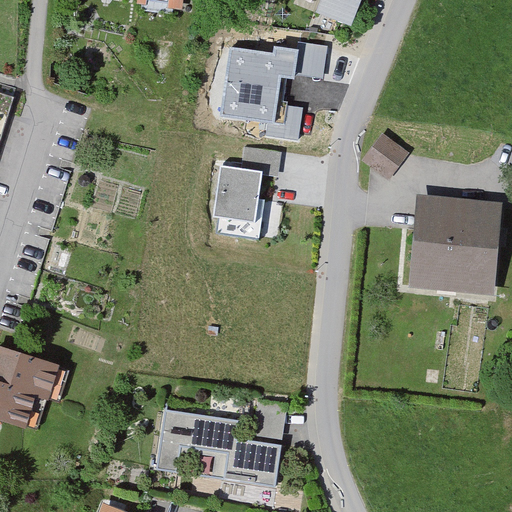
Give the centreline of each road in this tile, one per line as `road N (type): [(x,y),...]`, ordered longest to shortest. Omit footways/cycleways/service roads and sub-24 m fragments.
road 1 (residential): [(401,0),(350,141),(325,388),(329,443),(348,493)]
road 2 (residential): [(42,0),(35,82),(0,224)]
